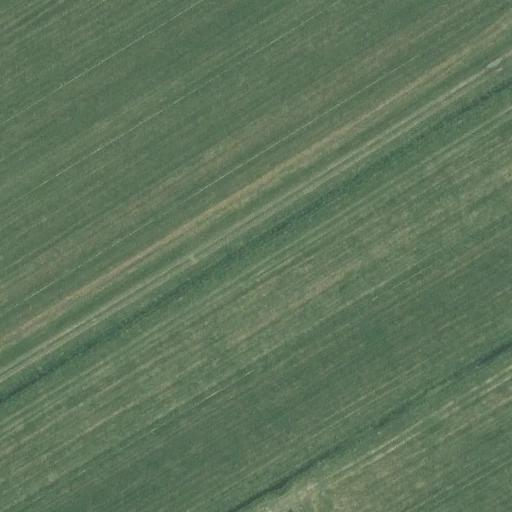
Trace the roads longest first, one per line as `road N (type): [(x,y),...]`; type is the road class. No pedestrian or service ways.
road 1 (track): [(0,375),(511,64)]
road 2 (track): [(511,367),(276,511)]
